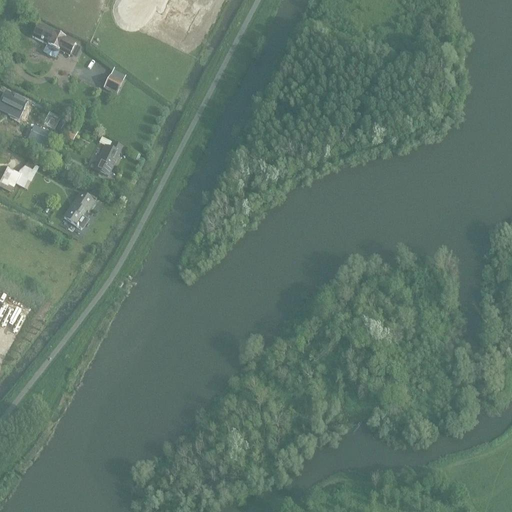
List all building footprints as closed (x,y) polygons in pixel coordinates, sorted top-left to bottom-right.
[(168,5),(161,19),(181,29),(188,15),(184,14),(188,6),(177,1),(173,8),(168,5)] [(70,57),(76,45),(38,25),(32,37),(47,45),(43,53),(56,60),(60,52),(70,57)] [(117,96),(123,83),(126,78),(114,72),(111,77),(104,89),(117,96)] [(5,94),(0,103),(0,104),(10,110),(7,116),(18,121),(27,104),(5,94)] [(64,124),(59,135),(73,142),(78,132),(64,124)] [(34,127),(28,140),(45,148),(51,135),(34,127)] [(16,147),(19,141),(5,135),(2,141),(16,147)] [(125,149),(113,144),(109,142),(106,147),(94,171),(108,178),(120,155),(122,156),(125,149)] [(0,188),(11,194),(16,186),(22,188),(27,191),(35,176),(32,172),(37,164),(29,161),(24,169),(20,172),(19,175),(9,170),(7,169),(0,182),(0,188)] [(83,217),(88,209),(91,210),(95,203),(85,196),(82,194),(77,200),(65,219),(77,227),(83,232),(90,221),(83,217)]
